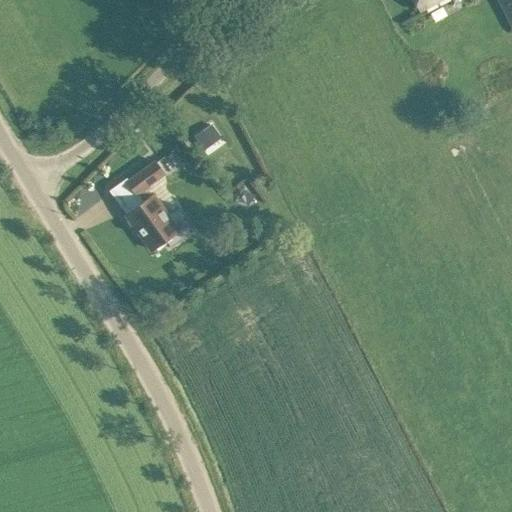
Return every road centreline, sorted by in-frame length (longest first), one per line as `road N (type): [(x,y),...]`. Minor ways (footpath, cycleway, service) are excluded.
road 1 (unclassified): [(207,511),(162,405),(28,178)]
road 2 (unclassified): [(28,178),(106,130),(242,0)]
